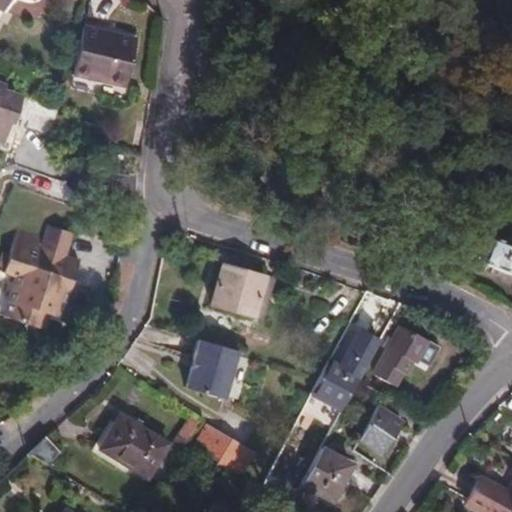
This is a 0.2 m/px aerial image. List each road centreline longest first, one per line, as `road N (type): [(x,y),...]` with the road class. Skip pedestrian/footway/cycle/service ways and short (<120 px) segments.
road 1 (residential): [(511,328),(397,280),(182,216),(165,199)]
road 2 (residential): [(0,456),(112,341),(133,302),(165,199)]
road 3 (residential): [(165,199),(160,159),(181,8),(163,0)]
road 4 (residential): [(511,360),(433,449),(391,511)]
